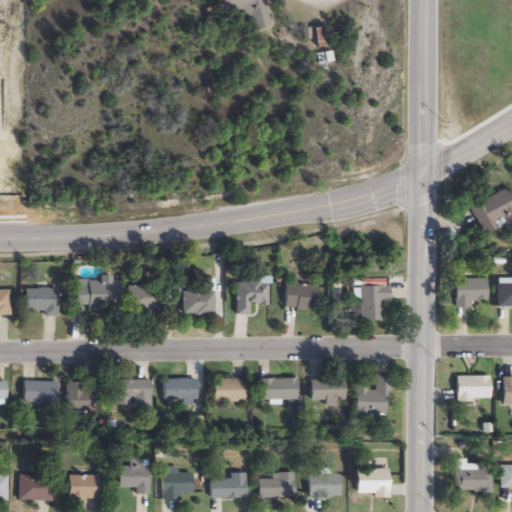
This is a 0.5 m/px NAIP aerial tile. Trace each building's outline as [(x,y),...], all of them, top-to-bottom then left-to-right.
[(245,30),(245,10),(221,10),(221,0),(266,0),(266,30),(245,30)] [(315,47),(314,30),(328,29),(329,46),(315,47)] [(320,66),(318,56),(332,53),(334,63),(320,66)] [(511,222),(480,236),(467,207),(505,191),(511,206),(511,222)] [(115,278),(114,308),(71,306),(72,282),(99,283),(99,278),(115,278)] [(470,310),(453,310),(453,281),(485,281),(485,303),(470,303),(470,310)] [(246,317),(233,316),(234,282),(268,283),(268,306),(247,305),(246,317)] [(496,283),(511,283),(511,309),(496,309),(496,283)] [(319,287),(317,313),(282,310),(284,284),(319,287)] [(214,317),(180,317),(180,287),(214,287),(214,317)] [(126,312),(126,288),(158,288),(158,312),(126,312)] [(380,305),(381,322),(359,322),(358,289),(388,289),(388,305),(380,305)] [(23,291),(55,291),(55,319),(42,319),(42,313),(23,313),(23,291)] [(9,316),(0,316),(0,292),(9,292),(9,316)] [(388,400),(381,400),(380,420),(351,419),(352,386),(371,387),(371,378),(389,378),(388,400)] [(453,403),(453,379),(486,379),(486,403),(453,403)] [(195,381),(195,404),(161,404),(161,381),(195,381)] [(243,381),(243,404),(209,404),(209,381),(243,381)] [(294,403),(254,403),(254,381),(294,381),(294,403)] [(333,402),(333,408),(322,408),(322,401),(306,401),(306,381),(343,381),(343,402),(333,402)] [(511,381),(511,408),(498,408),(498,381),(511,381)] [(131,414),(131,409),(113,409),(113,383),(149,383),(149,414),(131,414)] [(56,405),(20,405),(20,384),(56,384),(56,405)] [(64,412),(64,385),(82,385),(82,393),(97,393),(97,412),(64,412)] [(135,490),(116,490),(116,469),(129,469),(129,461),(148,461),(148,496),(135,496),(135,490)] [(453,494),(453,462),(491,462),(491,494),(453,494)] [(511,490),(498,490),(498,467),(511,467),(511,490)] [(387,497),(354,497),(354,471),(388,471),(387,497)] [(194,500),(160,500),(160,475),(194,475),(194,500)] [(209,500),(209,482),(231,482),(231,475),(247,475),(247,500),(209,500)] [(256,500),(256,481),(278,481),(278,475),(294,475),(294,500),(256,500)] [(307,476),(341,476),(341,499),(307,499),(307,476)] [(8,477),(0,477),(0,500),(8,501),(8,477)] [(52,502),(17,502),(17,477),(52,477),(52,502)] [(98,502),(66,502),(66,477),(98,477),(98,502)]
